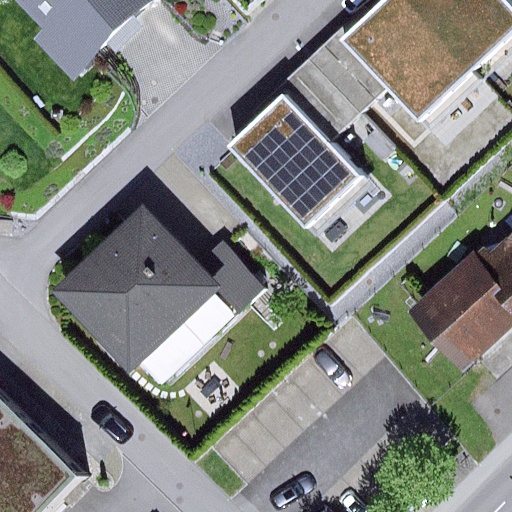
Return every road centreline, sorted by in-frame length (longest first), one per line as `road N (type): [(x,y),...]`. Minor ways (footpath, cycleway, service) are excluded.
road 1 (residential): [(210,511),(0,306)]
road 2 (residential): [(312,0),(138,158)]
road 3 (residential): [(138,158),(0,289)]
